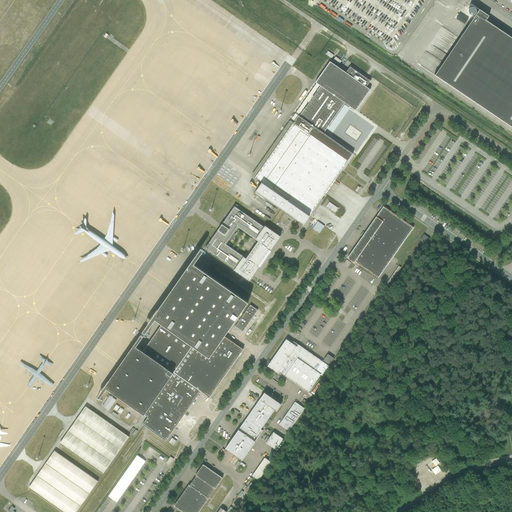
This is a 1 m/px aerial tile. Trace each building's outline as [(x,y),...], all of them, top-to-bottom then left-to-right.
[(325,0),(394,47),(426,0),(325,0)] [(435,75),(434,74),(434,75),(511,127),(511,38),(486,21),(489,16),(483,12),(479,10),(471,4),(470,6),(471,5),(479,10),(477,13),(435,75)] [(294,121),(293,123),(348,161),(353,154),(323,133),(331,123),(333,125),(335,122),(333,120),(344,103),(346,104),(345,105),(349,108),(350,107),(355,111),(356,111),(370,90),(368,88),(366,87),(367,86),(370,81),(366,78),(365,77),(350,67),(346,73),(344,72),(341,70),(330,62),(329,63),(315,83),(316,83),(319,86),(320,86),(313,96),(309,103),(299,116),(298,115),(294,121)] [(310,216),(318,203),(325,194),(335,179),(348,161),(293,123),(255,178),(262,183),(310,216)] [(310,216),(262,183),(256,192),(255,193),(256,194),(264,199),(265,198),(278,207),(281,209),(303,225),(308,219),(310,216)] [(326,206),(335,213),(338,208),(329,202),(326,206)] [(348,257),(347,258),(354,263),(355,262),(357,263),(360,265),(376,276),(378,278),(391,260),(393,257),(403,242),(405,239),(407,237),(413,227),(383,206),(379,212),(376,217),(358,242),(357,244),(348,257)] [(226,263),(235,269),(234,271),(249,281),(259,267),(258,267),(252,263),(246,259),(243,257),(243,256),(226,245),(232,235),(238,227),(255,239),(255,240),(258,241),(266,247),(267,248),(270,250),(280,236),(265,226),(264,227),(257,222),(242,212),(241,211),(239,210),(234,207),(221,226),(218,230),(205,248),(211,253),(213,254),(219,258),(226,263)] [(286,226),(290,221),(288,219),(289,217),(284,213),(279,221),(286,226)] [(324,226),(318,221),(312,229),(319,234),(324,226)] [(205,273),(193,264),(192,263),(192,264),(191,263),(191,264),(179,281),(172,290),(166,300),(153,317),(154,318),(155,319),(162,324),(209,357),(224,336),(229,329),(236,320),(248,303),(208,275),(205,273)] [(399,266),(386,284),(388,285),(401,268),(399,266)] [(250,305),(239,322),(235,327),(242,332),(258,310),(250,305)] [(209,357),(162,324),(143,351),(174,373),(144,415),(147,417),(148,417),(143,425),(144,426),(166,441),(170,435),(201,391),(209,397),(238,356),(241,352),(243,349),(228,339),(224,336),(209,357)] [(329,366),(297,344),(294,341),(292,343),(291,343),(286,339),(268,366),(274,371),(275,369),(308,392),(320,375),(322,376),(329,366)] [(105,387),(106,389),(129,404),(143,414),(144,415),(174,373),(143,351),(136,346),(135,346),(134,345),(120,366),(105,387)] [(341,354),(339,352),(332,361),(335,363),(341,354)] [(328,353),(323,359),(330,364),(334,357),(328,353)] [(264,393),(239,430),(225,449),(242,460),(263,431),(261,429),(274,410),(276,411),(281,404),(264,393)] [(295,402),(279,424),(289,431),(304,408),(295,402)] [(129,436),(85,405),(71,425),(59,443),(103,473),(129,436)] [(266,443),(276,450),(283,439),(273,432),(266,443)] [(75,511),(98,480),(54,450),(41,469),(28,487),(32,490),(64,511),(75,511)] [(252,476),(258,480),(271,462),(265,458),(252,476)] [(203,464),(196,475),(195,475),(196,476),(189,485),(174,506),(183,511),(198,511),(208,498),(207,498),(214,488),(215,489),(222,478),(203,464)]
